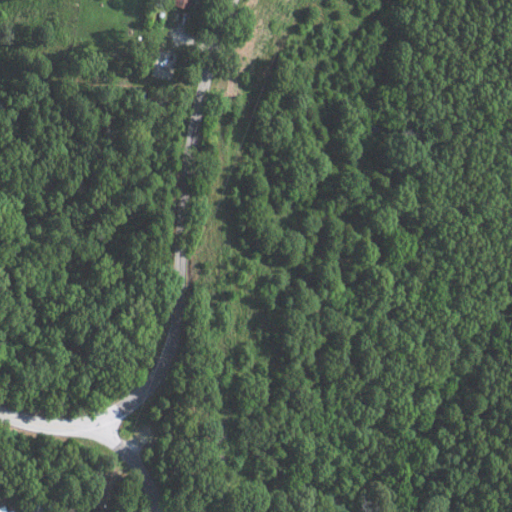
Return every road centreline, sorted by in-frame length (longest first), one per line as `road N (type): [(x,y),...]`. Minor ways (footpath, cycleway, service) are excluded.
road 1 (tertiary): [(227,0),(187,152),(179,297),(161,365),(106,419),(56,428),(0,415)]
road 2 (residential): [(163,511),(147,474),(116,443),(56,428)]
